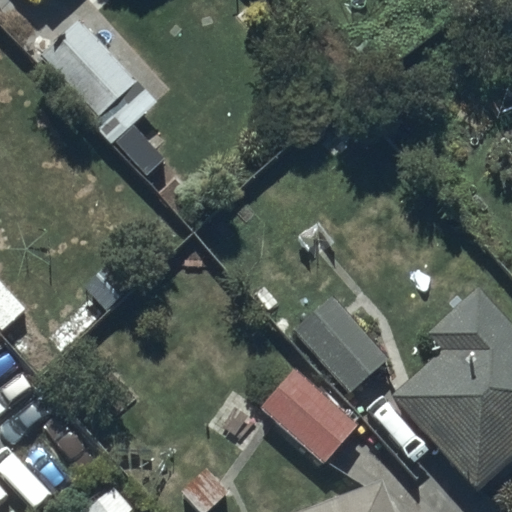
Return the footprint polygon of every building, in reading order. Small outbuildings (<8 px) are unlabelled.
[(154,95),(79,12),(38,50),(94,112),(89,116),(110,140),(114,136),(131,154),(150,136),(131,115),(154,95)] [(511,447),(511,320),(477,283),(426,330),(438,343),(389,389),(475,482),(511,447)] [(388,354),(331,288),(290,324),(347,390),(388,354)] [(320,460),(357,418),(346,407),(293,359),(255,402),(320,460)] [(398,511),(383,470),(272,511),(398,511)] [(155,511),(142,497),(125,511),(155,511)]
